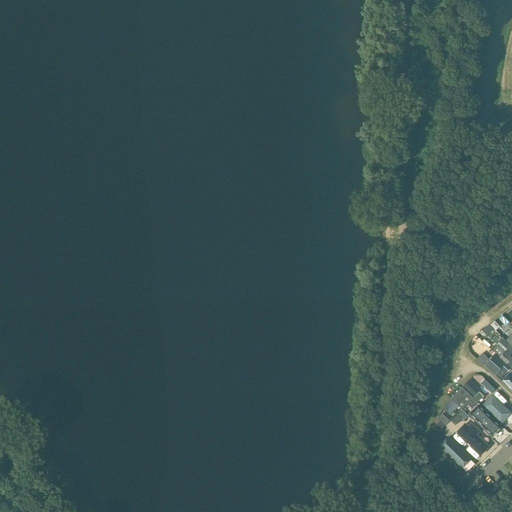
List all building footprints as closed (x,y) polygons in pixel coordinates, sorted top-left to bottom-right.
[(493,322),(501,334),(511,327),(503,315),(493,322)] [(511,353),(511,346),(507,350),(500,357),(504,362),(507,365),(508,364),(511,367),(511,366),(511,358),(510,356),(511,353)] [(504,362),(496,354),(485,366),(494,374),(500,380),(506,373),(511,368),(507,365),(504,362)] [(511,377),(508,374),(501,381),(511,392),(511,377)] [(487,378),(483,382),(493,392),(496,388),(487,378)] [(479,390),(473,384),(467,390),(474,396),(479,390)] [(480,392),(474,398),(478,403),(484,397),(480,392)] [(500,425),(511,414),(491,395),(480,406),(500,425)] [(478,403),(474,398),(468,404),(472,409),(478,403)] [(452,400),(445,406),(452,413),(459,407),(452,400)] [(501,429),(477,406),(474,410),(468,415),(492,438),(501,429)] [(456,414),(457,415),(451,421),(455,426),(461,420),(463,422),(469,416),(461,409),(456,414)] [(440,422),(434,428),(439,432),(445,426),(440,422)] [(468,427),(465,424),(456,433),(480,456),(488,447),(478,437),(480,435),(470,424),(468,427)] [(461,470),(470,460),(447,437),(437,447),(461,470)]
